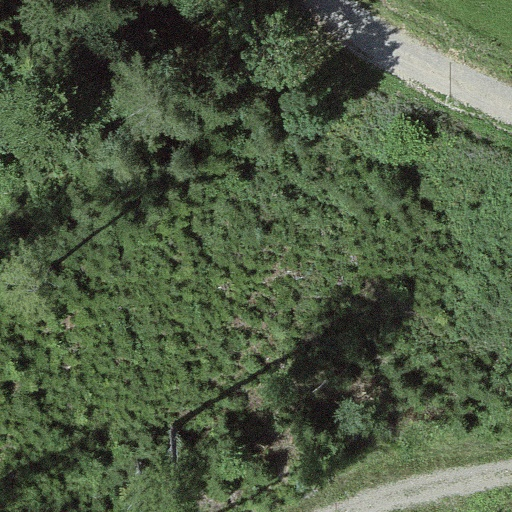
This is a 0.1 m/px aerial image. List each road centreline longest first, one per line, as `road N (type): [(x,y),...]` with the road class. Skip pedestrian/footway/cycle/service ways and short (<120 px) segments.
road 1 (track): [(511,110),(353,34),(316,0)]
road 2 (track): [(511,476),(329,511)]
